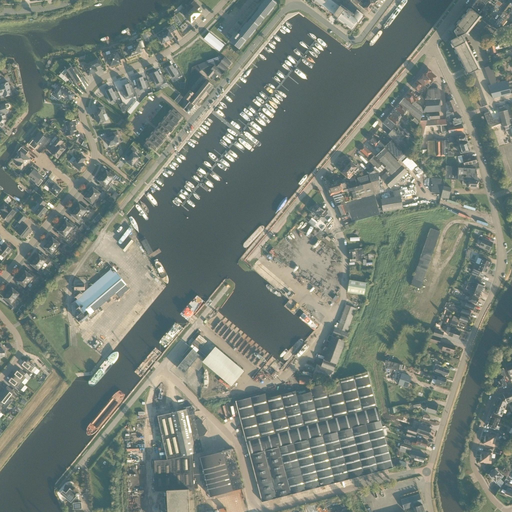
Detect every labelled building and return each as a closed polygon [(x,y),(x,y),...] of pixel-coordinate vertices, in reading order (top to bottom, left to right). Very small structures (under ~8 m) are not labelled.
[(354,14),(352,13),(334,0),(310,0),(333,17),(334,15),(337,18),(336,19),(352,31),(358,23),(359,24),(365,16),(357,10),(354,14)] [(371,9),(372,8),(361,0),(360,0),(359,1),(363,4),(361,7),(368,12),(371,9)] [(361,0),(372,8),(373,7),(372,7),(375,3),(370,0),(366,0),(366,1),(365,0),(361,0)] [(486,5),(485,4),(479,0),(477,0),(477,1),(476,1),(475,2),(475,3),(473,6),(472,6),(472,7),(479,13),(486,5)] [(479,0),(485,4),(488,1),(489,2),(495,6),(496,4),(502,9),(503,7),(500,5),(502,4),(496,0),(479,0)] [(200,7),(194,1),(188,7),(192,10),(185,17),(191,23),(200,14),(197,11),(200,7)] [(232,45),(240,52),(277,7),(269,1),(232,45)] [(496,21),(493,25),(497,28),(507,16),(511,11),(511,10),(511,4),(511,5),(510,3),(503,12),(496,21)] [(465,34),(470,28),(480,16),(470,9),(456,27),(457,28),(454,31),(457,37),(450,41),(468,75),(469,74),(475,71),(478,69),(461,36),(464,34),(465,34)] [(493,25),(496,21),(491,17),(491,18),(488,16),(486,19),(493,25)] [(177,29),(174,24),(164,31),(165,33),(158,37),(162,44),(173,38),(170,34),(177,29)] [(130,57),(140,53),(139,49),(141,48),(139,43),(127,47),(128,50),(130,57)] [(185,54),(189,59),(194,55),(196,57),(205,49),(202,45),(195,49),(194,47),(185,54)] [(120,60),(124,59),(120,49),(115,51),(116,53),(111,54),(109,51),(106,52),(107,56),(106,56),(110,67),(121,63),(120,60)] [(224,59),(221,56),(207,61),(209,66),(215,64),(215,65),(224,72),(231,63),(225,58),(224,59)] [(85,69),(88,75),(97,71),(96,67),(101,65),(98,59),(87,65),(87,64),(83,66),(85,70),(85,69)] [(198,73),(201,71),(198,65),(192,69),(198,73)] [(220,78),(224,72),(215,65),(211,70),(211,71),(207,76),(213,80),(217,76),(220,78)] [(170,66),(165,69),(169,75),(168,76),(170,79),(175,75),(176,76),(179,74),(176,69),(173,71),(170,66)] [(74,82),(76,84),(80,81),(76,75),(79,73),(75,67),(72,69),(71,67),(67,70),(68,71),(64,76),(64,75),(69,80),(70,79),(73,83),(74,82)] [(432,71),(428,68),(423,74),(430,80),(432,81),(432,82),(436,77),(431,72),(432,71)] [(207,79),(198,73),(192,69),(189,88),(196,93),(207,79)] [(156,72),(151,74),(154,81),(153,81),(154,84),(160,82),(161,82),(164,81),(161,76),(158,77),(156,72)] [(428,88),(433,82),(423,74),(418,80),(428,88)] [(141,77),(136,79),(138,86),(137,86),(138,89),(145,87),(145,88),(148,87),(146,81),(143,83),(141,77)] [(194,106),(212,84),(207,81),(196,94),(190,90),(184,97),(187,100),(186,106),(184,109),(186,112),(188,114),(190,112),(190,111),(194,106)] [(284,81),(281,85),(293,94),(296,91),(284,81)] [(423,85),(418,81),(412,87),(420,94),(423,90),(421,88),(423,85)] [(510,89),(507,81),(497,83),(497,82),(491,85),(490,85),(488,85),(493,98),(511,94),(510,89)] [(11,86),(9,87),(8,82),(0,85),(1,86),(0,85),(0,95),(3,94),(4,97),(12,95),(11,91),(13,90),(13,89),(13,87),(11,86)] [(74,94),(60,84),(53,95),(59,99),(62,94),(70,100),(74,94)] [(127,84),(122,86),(125,93),(123,93),(125,96),(131,94),(131,95),(134,94),(132,88),(129,90),(127,84)] [(111,88),(106,91),(110,97),(108,98),(110,101),(116,98),(117,98),(119,97),(117,92),(114,94),(111,88)] [(441,99),(440,90),(438,88),(428,88),(426,99),(441,99)] [(406,95),(404,98),(412,105),(422,113),(423,113),(423,108),(415,102),(417,99),(419,100),(420,99),(419,98),(411,90),(409,92),(406,95)] [(422,114),(404,98),(400,103),(408,110),(408,111),(415,118),(419,122),(420,123),(421,121),(422,114)] [(441,99),(426,99),(423,108),(423,113),(440,112),(441,99)] [(446,112),(446,117),(455,116),(453,112),(458,110),(453,100),(450,101),(447,102),(450,110),(446,112)] [(9,104),(8,104),(7,104),(5,104),(0,105),(0,127),(1,128),(6,122),(4,114),(8,113),(7,109),(8,108),(9,108),(10,107),(10,106),(10,105),(9,105),(9,104)] [(405,115),(407,112),(406,111),(399,104),(395,109),(403,115),(403,114),(405,115)] [(97,112),(94,113),(99,124),(106,121),(103,115),(105,114),(104,107),(97,108),(97,112)] [(216,107),(213,111),(224,120),(227,116),(216,107)] [(167,135),(173,129),(183,116),(174,109),(158,128),(160,129),(158,132),(156,130),(146,143),(155,151),(165,138),(164,137),(166,134),(167,135)] [(398,121),(402,116),(395,110),(391,114),(398,121)] [(499,112),(503,127),(511,125),(507,110),(499,112)] [(399,121),(398,121),(391,114),(388,118),(396,125),(399,121)] [(462,126),(462,125),(464,124),(461,116),(452,119),(452,121),(449,123),(451,127),(462,126)] [(232,119),(229,123),(240,132),(243,129),(232,119)] [(395,125),(387,119),(383,123),(391,129),(395,125)] [(493,120),(487,122),(490,128),(498,125),(496,119),(493,120)] [(65,132),(66,136),(74,135),(74,131),(76,131),(75,126),(76,126),(76,120),(65,122),(66,122),(68,132),(65,132)] [(388,134),(393,139),(398,144),(405,137),(401,132),(398,130),(396,132),(394,129),(388,134)] [(119,135),(118,131),(112,133),(113,136),(106,139),(109,146),(119,143),(116,135),(119,135)] [(38,144),(41,146),(47,139),(40,133),(40,134),(41,134),(35,141),(34,141),(33,140),(29,145),(35,149),(38,144)] [(457,136),(453,136),(454,143),(458,143),(467,141),(465,135),(457,136)] [(393,139),(391,141),(391,140),(385,146),(380,141),(379,142),(373,136),(369,140),(369,142),(374,146),(375,145),(377,147),(381,150),(382,150),(384,148),(397,160),(404,153),(396,146),(398,144),(393,139)] [(51,153),(58,159),(65,150),(60,146),(63,142),(58,138),(53,144),(56,147),(51,153)] [(428,156),(436,156),(447,156),(447,147),(447,142),(444,142),(444,141),(436,141),(428,141),(428,156)] [(470,152),(467,142),(458,144),(458,143),(449,144),(448,144),(448,156),(454,156),(454,153),(451,153),(451,148),(451,147),(456,147),(459,146),(461,154),(470,152)] [(364,146),(360,151),(368,157),(369,155),(372,158),(374,155),(372,153),(364,146)] [(24,166),(24,167),(30,160),(24,155),(26,151),(21,147),(17,153),(19,154),(15,159),(20,163),(18,166),(21,169),(24,166)] [(131,155),(126,161),(132,166),(134,164),(135,164),(137,162),(136,161),(139,158),(134,154),(137,151),(133,147),(129,153),(131,155)] [(376,156),(386,166),(385,167),(388,170),(382,176),(382,179),(389,187),(391,188),(408,172),(397,160),(384,148),(382,150),(376,156)] [(70,162),(72,163),(72,164),(80,171),(84,165),(82,163),(86,158),(81,154),(77,159),(77,158),(76,159),(74,157),(70,162)] [(374,167),(367,172),(369,174),(380,173),(385,167),(386,166),(376,156),(374,155),(372,158),(369,161),(375,166),(374,167)] [(468,155),(462,156),(465,166),(466,166),(467,168),(473,166),(473,167),(477,165),(475,157),(468,159),(468,155)] [(355,166),(354,165),(351,163),(350,163),(342,172),(342,173),(349,180),(358,169),(363,173),(365,172),(364,170),(357,164),(355,166)] [(446,167),(446,172),(446,179),(457,180),(463,180),(463,184),(469,185),(468,187),(478,187),(478,181),(476,169),(458,168),(458,167),(446,166),(446,167)] [(42,177),(34,170),(29,177),(36,183),(36,184),(39,186),(43,181),(40,179),(42,177)] [(102,176),(111,183),(113,180),(115,181),(116,179),(118,181),(120,178),(114,173),(112,175),(105,170),(103,173),(104,174),(102,176)] [(379,192),(379,185),(378,180),(379,173),(369,175),(357,178),(359,186),(347,189),(348,190),(343,192),(346,202),(346,204),(343,204),(342,204),(337,206),(341,216),(346,214),(346,213),(349,212),(353,222),(379,214),(379,212),(378,209),(378,208),(381,207),(380,198),(376,199),(374,194),(374,193),(379,192)] [(109,186),(111,183),(102,176),(101,178),(100,177),(98,180),(104,185),(102,188),(107,191),(110,187),(109,186)] [(52,181),(49,178),(44,184),(50,189),(49,191),(56,196),(61,189),(55,184),(53,186),(50,183),(52,181)] [(440,193),(441,179),(431,178),(431,181),(432,181),(431,193),(440,193)] [(330,187),(329,188),(331,196),(333,196),(337,206),(342,204),(343,204),(346,204),(346,202),(343,192),(348,190),(347,189),(345,183),(332,186),(330,187)] [(441,198),(448,200),(451,188),(444,186),(441,198)] [(89,193),(98,200),(100,197),(101,198),(105,194),(100,190),(98,192),(92,187),(90,190),(90,191),(89,193)] [(394,197),(381,199),(382,208),(378,209),(379,212),(383,212),(383,211),(403,208),(400,190),(393,191),(394,197)] [(95,202),(98,200),(89,193),(87,194),(84,197),(90,202),(89,204),(93,208),(97,204),(95,202)] [(46,203),(40,198),(37,202),(41,205),(35,213),(41,218),(48,210),(44,207),(46,203)] [(9,207),(9,208),(4,204),(0,208),(0,210),(4,214),(2,216),(8,222),(16,213),(9,207)] [(75,209),(83,215),(84,216),(86,214),(88,215),(91,210),(87,207),(85,209),(79,204),(76,207),(77,207),(75,209)] [(324,211),(317,205),(315,208),(314,207),(313,208),(312,207),(310,210),(311,210),(311,211),(315,215),(315,216),(318,219),(322,214),(324,216),(327,212),(326,210),(324,211)] [(80,218),(83,215),(75,209),(74,211),(73,210),(71,214),(77,219),(75,221),(80,225),(83,220),(80,218)] [(21,214),(16,220),(21,224),(26,218),(21,214)] [(62,226),(71,233),(73,230),(74,232),(78,227),(73,223),(71,226),(65,220),(63,224),(62,226)] [(31,230),(25,224),(18,233),(24,238),(28,233),(29,234),(31,230)] [(68,236),(71,233),(62,226),(60,228),(60,227),(57,230),(64,235),(62,238),(68,243),(70,241),(68,239),(70,237),(68,236)] [(121,244),(134,229),(130,227),(117,242),(121,244)] [(428,236),(437,240),(440,232),(431,228),(428,236)] [(486,237),(480,234),(478,239),(482,241),(480,246),(490,251),(493,243),(484,240),(486,237)] [(435,248),(437,241),(437,240),(428,236),(425,245),(435,248)] [(48,243),(57,250),(59,247),(61,248),(65,244),(60,240),(58,242),(52,237),(49,240),(50,241),(48,243)] [(55,252),(57,250),(48,243),(47,245),(46,244),(44,247),(50,252),(48,255),(53,258),(57,254),(55,252)] [(3,247),(0,244),(0,254),(4,258),(11,249),(5,245),(3,247)] [(432,256),(434,251),(435,248),(425,245),(422,253),(432,256)] [(361,255),(362,255),(362,249),(361,249),(353,249),(349,250),(350,255),(350,261),(354,261),(355,261),(361,261),(362,261),(362,257),(361,255)] [(429,264),(430,260),(432,256),(422,253),(419,261),(429,264)] [(35,259),(42,265),(44,263),(47,265),(51,260),(46,257),(45,259),(38,254),(36,257),(36,258),(35,259)] [(365,254),(362,255),(361,255),(362,257),(365,257),(365,260),(363,260),(364,265),(373,265),(372,257),(375,257),(374,254),(371,254),(368,254),(368,256),(365,256),(365,254)] [(488,268),(491,263),(485,261),(487,258),(479,254),(478,258),(482,259),(479,265),(488,268)] [(44,266),(42,265),(35,259),(33,261),(30,264),(37,269),(35,271),(39,275),(43,270),(41,269),(44,266)] [(426,272),(427,269),(429,264),(419,261),(416,269),(426,272)] [(486,274),(488,268),(479,265),(477,270),(473,268),(471,274),(477,276),(479,271),(486,274)] [(76,318),(81,324),(88,317),(91,320),(103,310),(101,307),(116,294),(119,297),(129,289),(126,285),(127,284),(113,268),(83,294),(80,291),(78,291),(74,295),(78,299),(75,301),(78,305),(75,307),(77,309),(76,309),(79,312),(76,315),(77,317),(76,318)] [(423,280),(424,279),(426,272),(416,269),(413,277),(423,280)] [(21,276),(30,283),(32,281),(34,282),(38,277),(33,273),(31,276),(25,271),(22,274),(23,274),(21,276)] [(28,286),(30,283),(21,276),(20,278),(19,277),(17,280),(23,286),(21,288),(26,292),(30,287),(28,286)] [(479,284),(482,278),(476,276),(473,282),(468,282),(468,283),(467,286),(482,292),(483,290),(484,290),(485,288),(484,287),(485,287),(479,284)] [(420,288),(423,280),(413,277),(411,285),(420,288)] [(348,292),(364,295),(366,283),(350,280),(348,292)] [(464,288),(472,292),(472,291),(473,292),(472,294),(475,296),(480,298),(480,297),(481,297),(482,295),(482,294),(482,292),(467,286),(465,285),(464,288)] [(8,293),(15,299),(18,296),(20,299),(24,294),(19,290),(18,293),(11,287),(9,290),(9,291),(8,293)] [(476,304),(478,299),(470,295),(471,295),(465,292),(462,291),(461,293),(464,294),(469,297),(468,301),(476,304)] [(17,300),(15,299),(8,293),(6,295),(6,294),(3,297),(10,302),(8,305),(12,308),(16,304),(15,303),(17,300)] [(462,299),(458,297),(457,300),(461,301),(462,301),(466,303),(465,307),(473,310),(475,305),(467,302),(467,301),(462,299)] [(471,311),(462,308),(462,307),(453,304),(452,307),(458,309),(458,308),(462,310),(461,313),(469,316),(469,315),(470,315),(471,313),(470,312),(471,311)] [(349,327),(349,326),(356,308),(346,305),(337,329),(335,328),(332,336),(347,342),(350,333),(347,332),(349,327)] [(469,317),(461,315),(460,318),(454,316),(451,324),(457,326),(459,321),(466,324),(469,317)] [(212,323),(239,346),(245,339),(229,326),(218,316),(212,323)] [(448,335),(458,339),(460,332),(454,330),(454,329),(451,328),(448,335)] [(199,350),(207,341),(199,335),(192,344),(192,345),(194,346),(199,350)] [(429,341),(439,344),(441,338),(431,335),(429,341)] [(330,381),(345,341),(332,337),(328,348),(325,346),(323,349),(327,351),(321,366),(317,365),(314,374),(314,375),(312,380),(317,381),(319,376),(330,381)] [(442,350),(453,354),(455,346),(444,343),(442,350)] [(202,358),(190,347),(182,357),(184,359),(177,368),(184,374),(192,365),(198,371),(202,367),(202,358)] [(203,362),(231,387),(244,372),(215,347),(207,357),(205,359),(203,362)] [(288,369),(290,371),(299,362),(296,359),(288,369)] [(35,362),(32,360),(30,362),(28,360),(26,363),(25,362),(23,365),(24,365),(22,368),(22,367),(22,368),(27,372),(29,369),(31,371),(32,371),(34,373),(37,368),(35,366),(33,364),(35,362)] [(405,365),(402,364),(385,360),(384,372),(391,374),(389,380),(394,381),(394,383),(398,385),(398,384),(407,387),(410,378),(410,377),(402,374),(405,365)] [(446,375),(447,375),(449,370),(443,368),(444,366),(436,364),(433,372),(445,376),(446,375)] [(499,387),(506,385),(504,377),(506,376),(504,370),(503,368),(501,369),(501,370),(501,371),(500,371),(501,374),(496,376),(499,387)] [(15,377),(23,383),(22,382),(25,378),(26,378),(23,376),(25,374),(26,374),(20,369),(20,370),(19,372),(18,371),(15,374),(16,375),(15,377)] [(384,433),(368,372),(339,380),(340,384),(326,388),(325,383),(310,387),(311,392),(297,396),(296,391),(267,399),(265,394),(236,401),(262,502),(335,483),(393,468),(385,435),(384,433)] [(439,383),(444,385),(446,379),(426,372),(425,376),(432,378),(433,377),(437,378),(435,384),(438,385),(439,383)] [(23,383),(15,377),(13,379),(12,378),(10,381),(11,382),(9,384),(14,388),(16,386),(18,388),(18,387),(21,390),(25,385),(23,384),(23,383)] [(1,393),(8,399),(12,394),(14,392),(14,391),(7,386),(5,389),(4,388),(2,390),(3,391),(1,393)] [(5,403),(8,399),(1,393),(0,395),(0,404),(3,406),(5,403)] [(435,404),(434,404),(428,402),(425,411),(435,414),(439,405),(435,404)] [(197,420),(196,420),(194,412),(195,412),(195,409),(193,406),(187,408),(186,410),(173,413),(158,416),(167,460),(155,461),(156,491),(167,491),(168,511),(195,511),(194,489),(198,489),(198,484),(194,485),(192,454),(203,452),(200,437),(204,435),(208,430),(205,429),(206,428),(204,426),(204,425),(202,424),(203,422),(198,419),(197,420)] [(429,436),(431,429),(419,425),(417,431),(408,428),(407,427),(406,428),(403,427),(402,430),(405,431),(407,432),(416,435),(417,432),(429,436)] [(493,435),(494,433),(490,432),(490,434),(486,433),(484,438),(495,441),(497,442),(498,436),(493,435)] [(502,436),(507,442),(511,437),(511,436),(507,432),(502,436)] [(416,445),(425,448),(427,441),(418,438),(417,442),(413,440),(412,444),(416,446),(416,445)] [(494,447),(495,441),(484,438),(483,444),(487,445),(486,446),(490,447),(490,446),(494,447)] [(206,478),(210,497),(243,488),(233,449),(200,458),(205,474),(206,478)] [(412,450),(411,454),(410,456),(415,458),(414,460),(423,462),(425,456),(423,455),(424,453),(417,451),(417,452),(412,450)] [(488,452),(489,450),(485,450),(485,451),(481,451),(480,457),(492,458),(492,452),(488,452)] [(491,464),(492,458),(480,457),(480,462),(483,463),(483,464),(487,465),(487,463),(491,464)] [(488,475),(496,483),(503,476),(495,468),(488,475)] [(511,486),(509,485),(509,484),(506,483),(504,487),(503,486),(502,489),(506,491),(505,493),(511,496),(511,486)] [(60,493),(71,502),(72,502),(73,503),(74,509),(82,508),(81,502),(77,502),(76,497),(77,496),(78,497),(79,496),(80,495),(80,494),(79,493),(78,493),(77,493),(76,493),(73,491),(75,488),(72,484),(72,485),(71,484),(70,484),(69,484),(68,484),(67,485),(66,485),(66,486),(65,487),(65,488),(65,489),(63,490),(60,493)] [(405,510),(413,508),(422,505),(419,494),(402,499),(405,510)]
